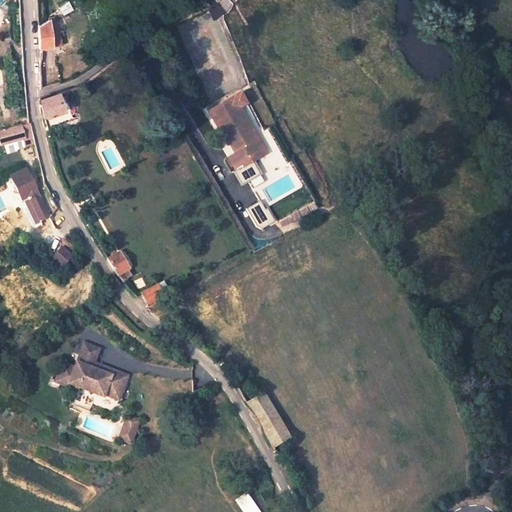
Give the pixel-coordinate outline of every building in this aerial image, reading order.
[(51,49),(50,31),(36,33),(37,51),(51,49)] [(46,116),(62,110),(58,94),(42,100),(46,116)] [(229,104),(206,116),(229,160),(224,163),(231,176),(227,178),(237,198),(259,185),(248,166),(261,160),(229,104)] [(0,148),(21,141),(24,151),(34,147),(29,124),(0,133),(0,148)] [(39,196),(28,171),(10,179),(21,204),(32,199),(39,196)] [(31,207),(39,223),(50,218),(39,196),(32,199),(35,205),(31,207)] [(265,208),(251,216),(259,230),(273,222),(265,208)] [(46,237),(34,246),(43,257),(55,247),(46,237)] [(47,259),(59,269),(70,256),(59,246),(47,259)] [(121,283),(125,282),(122,275),(127,272),(117,256),(106,262),(121,283)] [(30,266),(5,278),(11,290),(21,285),(28,298),(22,301),(27,312),(37,307),(43,318),(58,310),(52,296),(46,299),(30,266)] [(157,286),(140,295),(146,306),(162,296),(157,286)] [(78,355),(91,361),(95,349),(82,344),(78,355)] [(74,390),(90,396),(91,394),(114,402),(123,376),(108,371),(106,376),(88,369),(91,361),(78,355),(74,364),(71,363),(69,369),(58,365),(51,384),(63,389),(66,384),(75,388),(74,390)] [(259,420),(273,448),(288,440),(264,395),(247,404),(259,420)] [(138,424),(124,418),(122,423),(136,429),(138,424)] [(129,447),(136,429),(122,423),(115,441),(129,447)] [(240,511),(256,511),(246,493),(233,500),(240,511)]
